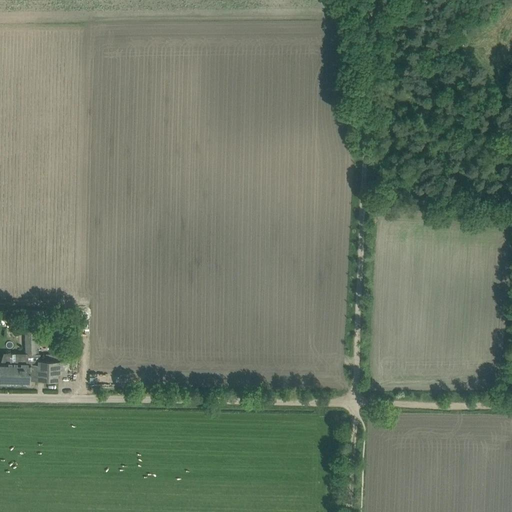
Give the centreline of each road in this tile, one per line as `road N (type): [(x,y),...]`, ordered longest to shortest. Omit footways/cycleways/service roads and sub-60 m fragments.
road 1 (track): [(355,403),(370,52)]
road 2 (track): [(355,403),(77,397)]
road 3 (track): [(511,407),(355,403)]
